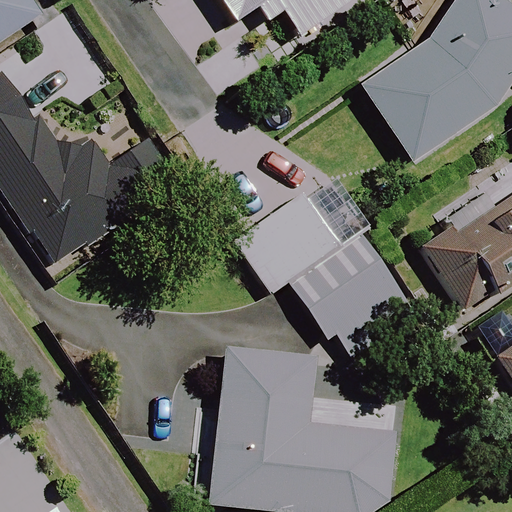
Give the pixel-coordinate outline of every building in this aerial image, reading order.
[(0,0),(0,45),(38,20),(24,0),(0,0)] [(213,0),(218,6),(185,29),(227,90),(343,9),(336,0),(213,0)] [(511,76),(511,13),(494,0),(468,0),(432,43),(358,97),(406,164),(497,98),(511,76)] [(5,76),(0,79),(0,200),(48,273),(184,184),(152,134),(101,168),(86,144),(61,160),(5,76)] [(511,194),(492,208),(487,200),(415,249),(463,320),(511,287),(511,194)] [(284,287),(322,343),(332,336),(350,361),(375,344),(411,319),(358,242),(336,258),(296,200),(229,246),(266,299),(284,287)] [(313,362),(226,353),(209,509),(234,511),(379,511),(390,412),(308,403),(313,362)] [(511,353),(495,363),(511,391),(511,353)]
